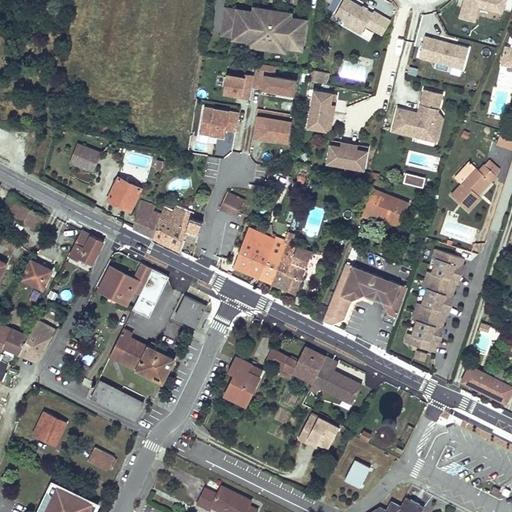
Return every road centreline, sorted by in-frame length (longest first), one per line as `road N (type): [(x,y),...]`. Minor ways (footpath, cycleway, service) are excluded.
road 1 (residential): [(431,389),(511,167)]
road 2 (tertiary): [(234,293),(431,389)]
road 3 (residential): [(511,209),(447,396)]
road 4 (residential): [(116,229),(35,376)]
road 5 (residential): [(156,433),(182,408),(234,293)]
road 6 (tertiary): [(116,229),(234,293)]
road 7 (residential): [(35,376),(156,433)]
road 8 (tertiary): [(0,172),(116,229)]
